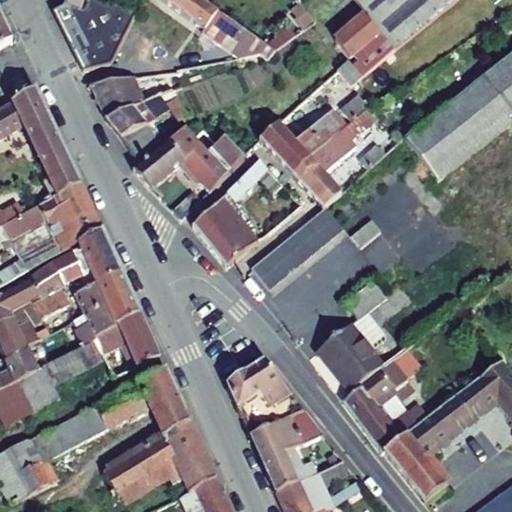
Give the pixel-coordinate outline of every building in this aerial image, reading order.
[(85,0),(82,13),(65,8),(53,13),(82,74),(111,66),(136,15),(111,7),(90,0),(85,0)] [(67,0),(65,8),(82,13),(85,0),(67,0)] [(142,0),(113,0),(111,7),(136,15),(144,1),(142,0)] [(217,45),(240,61),(261,57),(268,63),(275,54),(200,0),(159,0),(205,32),(203,35),(217,45)] [(305,0),(298,6),(315,25),(327,14),(314,0),(305,0)] [(351,0),(395,53),(460,0),(351,0)] [(0,49),(12,42),(0,16),(0,49)] [(357,63),(351,68),(362,81),(394,53),(364,18),(335,43),(350,60),(353,58),(357,63)] [(197,42),(211,52),(217,45),(203,35),(197,42)] [(511,56),(404,142),(438,184),(511,125),(511,56)] [(348,64),(337,74),(352,90),(362,81),(351,68),(348,64)] [(89,88),(106,123),(142,105),(131,80),(89,88)] [(148,91),(151,101),(161,98),(173,93),(170,84),(148,91)] [(0,143),(24,130),(48,181),(71,168),(36,92),(12,106),(13,106),(0,113),(0,143)] [(161,98),(166,106),(177,99),(173,93),(161,98)] [(179,126),(190,119),(177,99),(166,106),(161,98),(151,101),(142,105),(106,123),(121,141),(140,168),(165,149),(148,127),(171,112),(179,126)] [(359,98),(341,113),(352,126),(369,111),(359,98)] [(356,140),(377,120),(369,111),(352,126),(347,130),(346,130),(356,140)] [(295,146),(277,127),(260,144),(290,177),(336,138),(346,130),(347,130),(332,112),(295,146)] [(406,138),(415,131),(410,124),(401,132),(406,138)] [(187,128),(165,149),(140,168),(133,173),(153,193),(185,165),(211,193),(244,162),(225,141),(217,148),(210,154),(197,139),(187,128)] [(356,140),(346,130),(336,138),(344,147),(346,150),(356,140)] [(197,139),(210,154),(217,148),(203,133),(197,139)] [(341,197),(325,179),(347,159),(340,151),(344,147),(336,138),(290,177),(323,213),(326,211),(341,197)] [(386,158),(378,148),(360,164),(369,173),(386,158)] [(227,196),(235,204),(258,181),(268,172),(260,164),(227,196)] [(81,188),(71,168),(48,181),(58,201),(81,188)] [(258,181),(274,199),(284,190),(268,172),(258,181)] [(39,208),(8,226),(1,229),(10,243),(2,247),(4,250),(6,253),(13,249),(14,248),(12,243),(46,225),(61,256),(102,235),(81,188),(58,201),(39,210),(39,208)] [(222,201),(193,230),(226,271),(258,245),(222,201)] [(315,220),(332,241),(343,231),(326,211),(323,213),(315,220)] [(1,212),(0,212),(0,229),(1,229),(8,226),(1,212)] [(305,228),(322,249),(332,241),(315,220),(305,228)] [(13,249),(20,264),(0,274),(0,289),(36,269),(61,256),(46,225),(12,243),(14,248),(13,249)] [(294,237),(311,258),(322,249),(305,228),(294,237)] [(0,252),(4,250),(2,247),(10,243),(1,229),(0,229),(0,252)] [(283,246),(301,267),(311,258),(294,237),(283,246)] [(121,275),(105,241),(53,265),(65,290),(81,282),(86,293),(121,275)] [(273,255),(290,276),(301,267),(283,246),(273,255)] [(262,263),(280,284),(290,276),(273,255),(262,263)] [(251,272),(269,293),(280,284),(262,263),(251,272)] [(71,306),(62,292),(65,290),(53,265),(29,280),(30,281),(40,300),(10,316),(13,321),(17,329),(39,318),(42,323),(71,306)] [(140,317),(121,275),(86,293),(75,298),(85,318),(88,325),(77,331),(75,332),(83,349),(94,343),(96,342),(95,340),(140,317)] [(0,297),(0,326),(13,321),(10,316),(40,300),(30,281),(0,297)] [(367,315),(387,299),(374,283),(345,306),(358,322),(367,315)] [(378,330),(367,315),(358,322),(350,328),(369,351),(371,349),(375,349),(387,340),(387,336),(381,328),(378,330)] [(159,360),(140,317),(95,340),(96,342),(94,343),(106,364),(115,382),(131,374),(159,360)] [(26,349),(48,337),(45,330),(37,334),(33,328),(42,323),(39,318),(17,329),(26,349)] [(73,324),(77,331),(88,325),(85,318),(73,324)] [(0,326),(0,350),(3,358),(0,359),(0,366),(0,367),(29,354),(26,349),(17,329),(13,321),(0,326)] [(316,355),(350,397),(384,370),(369,351),(350,328),(316,355)] [(0,392),(0,433),(60,402),(54,390),(106,364),(94,343),(83,349),(38,372),(39,373),(0,392)] [(0,392),(39,373),(38,372),(29,354),(0,367),(0,366),(0,392)] [(228,387),(251,439),(304,415),(264,363),(228,387)] [(511,419),(511,376),(501,363),(429,420),(385,456),(425,506),(447,489),(425,461),(498,402),(511,419)] [(392,395),(407,383),(392,364),(384,370),(350,397),(341,404),(383,457),(385,456),(429,420),(419,407),(408,415),(394,427),(381,411),(396,400),(392,395)] [(122,395),(138,387),(131,374),(115,382),(122,395)] [(151,414),(164,439),(191,425),(178,400),(151,414)] [(408,415),(396,400),(381,411),(394,427),(408,415)] [(295,452),(323,439),(304,415),(251,439),(276,495),(316,477),(311,467),(310,465),(303,468),(291,474),(284,457),(295,452)] [(164,440),(142,453),(152,474),(174,461),(183,481),(190,495),(217,480),(191,425),(164,439),(164,440)] [(291,474),(303,468),(295,452),(284,457),(291,474)] [(142,453),(103,475),(113,493),(115,495),(152,474),(142,453)] [(311,467),(316,477),(343,464),(336,455),(311,467)] [(152,474),(115,495),(124,511),(170,484),(173,488),(183,481),(174,461),(152,474)] [(326,490),(353,476),(343,464),(316,477),(276,495),(283,511),(321,511),(324,511),(325,511),(329,511),(335,509),(331,500),(326,490)] [(190,495),(180,500),(185,511),(230,511),(217,480),(190,495)] [(344,492),(348,501),(364,490),(359,483),(344,492)] [(124,511),(115,495),(113,493),(77,511),(72,511),(57,485),(28,499),(34,511),(124,511)] [(511,491),(503,498),(511,510),(511,491)] [(331,500),(335,509),(348,501),(344,492),(331,500)] [(511,511),(511,510),(503,498),(484,511),(511,511)]
